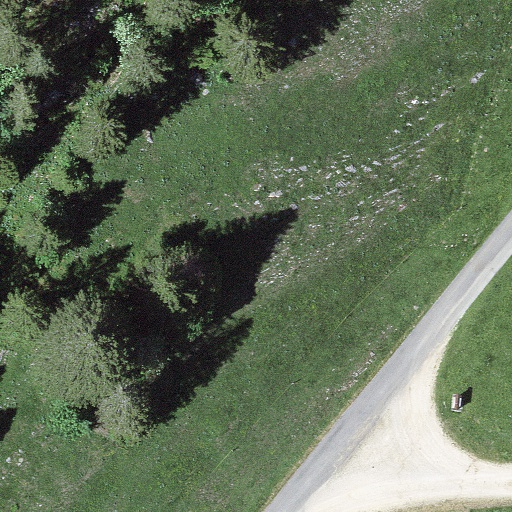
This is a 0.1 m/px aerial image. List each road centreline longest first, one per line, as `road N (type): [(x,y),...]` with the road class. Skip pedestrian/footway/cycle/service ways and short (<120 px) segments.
road 1 (unclassified): [(511,234),(281,511)]
road 2 (track): [(338,444),(462,482),(511,481)]
